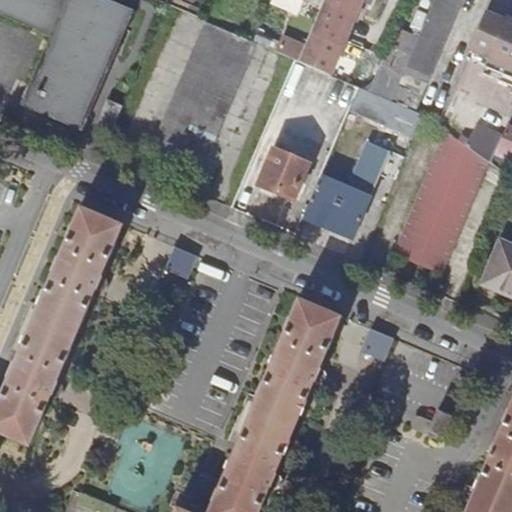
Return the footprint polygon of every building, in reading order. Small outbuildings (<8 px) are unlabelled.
[(0,0),(0,13),(52,35),(23,102),(83,127),(131,11),(104,0),(0,0)] [(323,0),(298,61),(333,75),(342,54),(344,55),(350,41),(340,37),(343,30),(344,31),(349,18),(358,22),(364,8),(361,6),(363,0),(323,0)] [(434,0),(394,101),(417,112),(461,0),(434,0)] [(501,11),(496,23),(507,27),(511,16),(501,11)] [(484,52),(495,56),(507,27),(496,23),(487,20),(475,49),(484,52)] [(254,43),(208,24),(153,154),(200,173),(254,43)] [(277,49),(298,57),(305,41),(284,33),(277,49)] [(497,56),(495,56),(484,52),(480,61),(469,58),(462,75),(469,77),(470,73),(487,80),(497,56)] [(417,112),(394,101),(367,90),(358,86),(348,109),(413,137),(422,113),(417,112)] [(122,104),(109,99),(96,130),(109,136),(122,104)] [(511,122),(508,121),(495,156),(511,162),(511,122)] [(441,274),(488,163),(445,131),(393,254),(441,274)] [(320,177),(303,216),(353,237),(390,151),(366,142),(347,188),(320,177)] [(310,163),(274,148),(258,186),(294,201),(310,163)] [(0,434),(29,446),(51,395),(55,396),(59,397),(64,395),(66,392),(66,388),(65,386),(62,382),(60,382),(56,380),(90,302),(94,290),(96,290),(101,291),(105,291),(109,288),(110,284),(108,281),(106,278),(101,276),(122,224),(79,207),(59,256),(57,257),(51,270),(51,272),(14,362),(12,362),(7,375),(7,377),(0,393),(0,434)] [(511,247),(499,242),(483,281),(511,293),(511,247)] [(173,267),(181,248),(176,246),(166,270),(188,279),(190,274),(173,267)] [(198,256),(181,248),(173,267),(190,274),(198,256)] [(258,511),(268,488),(270,488),(274,490),(279,489),(282,484),(282,481),(281,476),(278,475),(275,473),(313,382),(319,384),(322,384),(325,382),(328,376),(327,373),(325,370),(323,368),(320,367),(340,316),(298,298),(277,347),(275,348),(270,361),(270,362),(232,453),(230,454),(224,467),(225,469),(206,511),(188,511),(175,507),(172,511),(258,511)] [(377,359),(378,354),(361,347),(369,328),(364,326),(355,350),(377,359)] [(386,336),(369,328),(361,347),(378,354),(386,336)] [(511,511),(511,399),(493,440),(492,440),(486,454),(487,455),(465,507),(463,511),(511,511)] [(437,411),(429,432),(442,437),(451,417),(437,411)]
